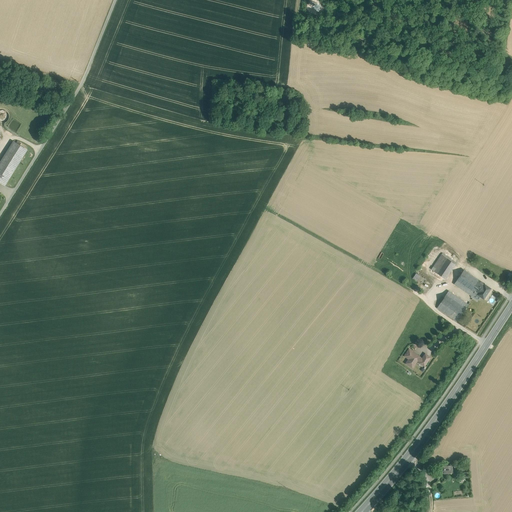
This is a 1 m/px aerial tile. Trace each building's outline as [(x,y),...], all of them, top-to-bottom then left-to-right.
[(9,119),(9,117),(9,114),(7,112),(5,111),(3,110),(0,111),(0,110),(0,122),(0,123),(3,123),(5,123),(7,121),(9,119)] [(13,142),(0,163),(0,182),(5,185),(27,150),(13,142)] [(456,263),(442,253),(431,270),(445,279),(456,263)] [(482,283),(464,270),(456,281),(475,293),(482,283)] [(422,278),(416,274),(413,278),(419,282),(422,278)] [(475,293),(456,281),(454,284),(473,297),(476,294),(475,293)] [(484,284),(482,283),(475,293),(476,294),(477,295),(483,299),(491,289),(484,284)] [(468,305),(452,294),(450,298),(466,309),(468,305)] [(446,295),(437,308),(457,322),(466,309),(450,298),(446,295)] [(420,357),(409,350),(404,356),(409,359),(410,363),(408,365),(412,368),(417,360),(419,357),(420,357)] [(420,362),(419,363),(424,366),(430,358),(425,354),(422,359),(420,362)]
